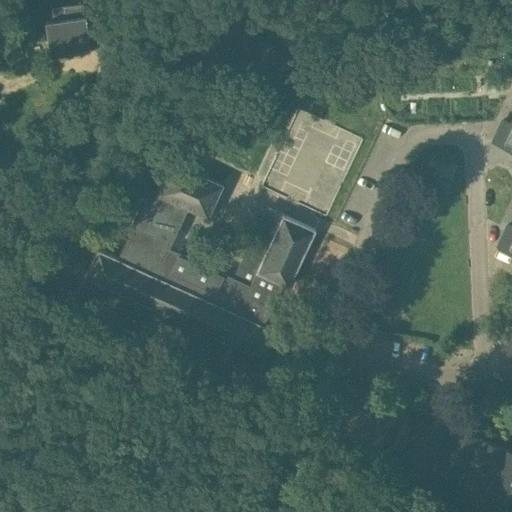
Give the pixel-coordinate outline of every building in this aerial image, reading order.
[(89,46),(89,42),(96,41),(94,25),(87,26),(85,15),(84,15),(83,3),(63,5),(69,49),(89,46)] [(49,52),(69,49),(63,5),(51,7),(53,19),(45,21),(49,52)] [(511,122),(510,126),(501,122),(492,141),(511,149),(511,122)] [(85,276),(78,290),(161,329),(167,314),(273,363),(286,334),(262,323),(280,283),(288,286),(315,228),(283,213),(284,211),(275,206),(240,280),(172,248),(191,208),(208,216),(208,214),(223,183),(173,160),(159,190),(158,192),(149,188),(134,222),(138,224),(122,258),(98,247),(85,276)] [(511,228),(507,226),(498,245),(511,251),(511,228)] [(511,330),(502,350),(511,354),(511,330)] [(408,415),(388,457),(420,472),(424,463),(507,502),(511,491),(511,450),(436,416),(431,426),(408,415)]
